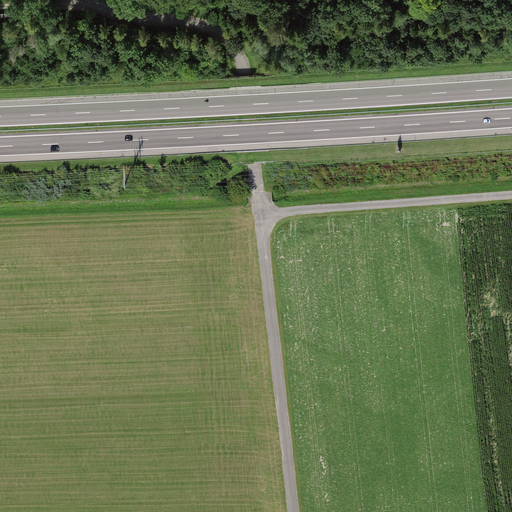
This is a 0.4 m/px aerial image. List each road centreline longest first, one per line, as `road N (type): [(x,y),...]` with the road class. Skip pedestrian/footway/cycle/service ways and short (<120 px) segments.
road 1 (track): [(0,5),(100,8),(204,25),(229,41),(244,67),(294,511)]
road 2 (motorway): [(511,88),(0,116)]
road 3 (motorway): [(0,146),(511,118)]
road 4 (track): [(511,197),(260,216)]
